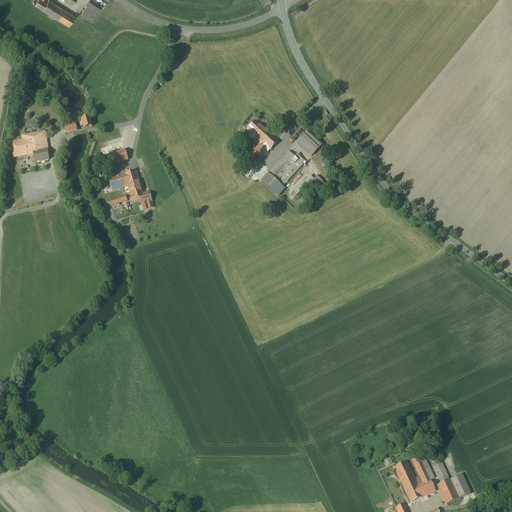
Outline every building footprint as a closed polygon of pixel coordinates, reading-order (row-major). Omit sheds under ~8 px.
[(41,0),(38,0),(35,5),(68,26),(75,17),(49,0),(47,3),(41,0)] [(89,1),(81,14),(92,21),(100,8),(89,1)] [(90,118),(82,120),(83,123),(80,124),(81,127),(84,127),(84,129),(93,127),(90,118)] [(255,122),(247,131),(251,134),(251,133),(257,139),(254,142),(258,146),(261,142),(270,150),(270,151),(278,142),(255,122)] [(75,124),(65,127),(67,134),(77,131),(75,124)] [(307,132),(297,143),(312,157),(322,146),(307,132)] [(44,133),(23,137),(24,141),(11,143),(13,158),(34,154),(46,152),(45,148),(44,144),(46,144),(46,142),(44,133)] [(270,150),(261,142),(258,146),(244,161),(253,169),(270,150)] [(46,152),(34,154),(36,163),(49,161),(48,151),(46,152)] [(125,151),(103,158),(106,167),(128,160),(125,151)] [(294,158),(288,152),(261,182),(275,195),(305,162),(297,155),(294,158)] [(128,187),(140,183),(136,171),(124,175),(124,176),(109,180),(113,192),(128,187)] [(316,177),(308,186),(315,194),(324,185),(316,177)] [(140,183),(128,187),(132,202),(140,199),(144,198),(143,194),(140,183)] [(149,193),(143,194),(144,198),(140,199),(142,205),(144,211),(153,208),(151,202),(152,202),(149,193)] [(126,196),(111,201),(112,206),(127,201),(126,196)] [(127,241),(122,243),(126,253),(131,251),(127,241)] [(412,460),(420,476),(427,473),(430,481),(434,479),(423,455),(412,460)] [(387,467),(393,464),(391,458),(384,460),(387,467)] [(406,463),(395,468),(403,486),(415,481),(414,480),(406,463)] [(441,463),(433,467),(441,484),(449,480),(441,463)] [(420,477),(414,480),(415,481),(403,486),(411,503),(435,492),(430,481),(427,473),(420,476),(420,477)] [(441,484),(438,486),(446,505),(470,494),(462,475),(449,480),(441,484)]
